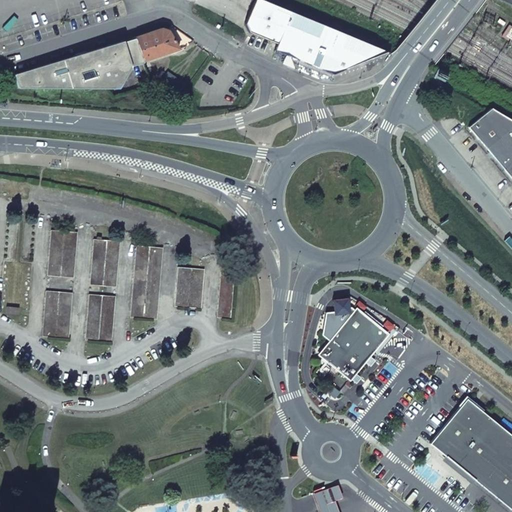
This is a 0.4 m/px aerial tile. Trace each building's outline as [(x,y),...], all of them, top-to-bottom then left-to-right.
[(293,47),(299,59),(333,73),(386,52),(259,0),(254,0),(245,25),(249,32),(285,47),(288,45),(293,47)] [(334,22),(347,27),(349,20),(336,16),(334,22)] [(502,37),(511,43),(511,27),(509,26),(502,37)] [(143,62),(175,51),(168,31),(161,29),(134,38),(143,62)] [(134,38),(15,75),(17,83),(16,83),(18,89),(118,89),(129,67),(143,64),(143,62),(134,38)] [(511,170),(511,113),(499,105),(475,124),(511,170)] [(47,276),(60,277),(64,231),(51,230),(47,276)] [(73,278),(77,232),(64,231),(60,277),(73,278)] [(89,285),(102,286),(106,240),(93,239),(89,285)] [(116,287),(120,241),(106,240),(102,286),(116,287)] [(130,317),(143,318),(149,247),(136,246),(130,317)] [(156,319),(162,248),(149,247),(143,318),(156,319)] [(230,318),(235,260),(222,258),(217,317),(230,318)] [(174,307),(187,308),(191,268),(177,267),(174,307)] [(201,309),(204,269),(191,268),(187,308),(201,309)] [(42,337),(55,338),(59,292),(46,291),(42,337)] [(68,339),(72,293),(59,292),(55,338),(68,339)] [(85,340),(98,342),(101,296),(89,294),(85,340)] [(111,343),(115,297),(101,296),(98,342),(111,343)] [(331,341),(321,354),(352,380),(352,379),(357,373),(367,361),(371,356),(389,334),(358,309),(357,310),(353,307),(350,298),(335,300),(336,312),(328,313),(324,335),(331,341)] [(371,364),(375,359),(371,356),(367,361),(371,364)] [(357,382),(361,376),(357,373),(352,379),(357,382)] [(511,511),(511,435),(466,398),(429,444),(511,511)] [(340,484),(315,493),(321,511),(340,511),(337,500),(345,498),(340,484)]
